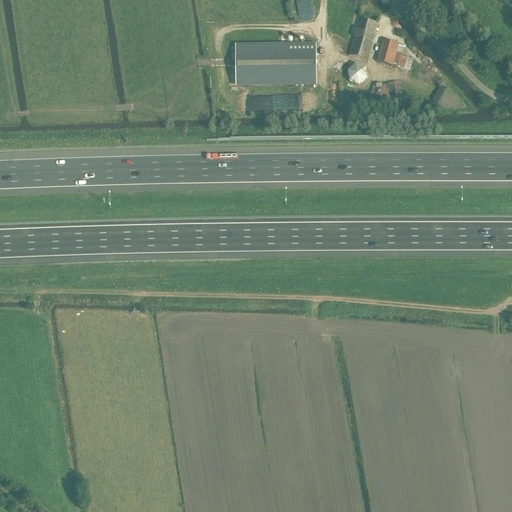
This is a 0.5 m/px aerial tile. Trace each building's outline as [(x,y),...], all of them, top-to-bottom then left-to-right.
[(368,61),(377,25),(359,20),(349,56),(368,61)] [(406,58),(400,57),(401,55),(402,55),(405,47),(382,40),(376,62),(403,70),(406,58)] [(316,85),(315,46),(236,47),(236,85),(316,85)] [(367,79),(365,69),(355,65),(347,72),(349,83),(359,86),(367,79)] [(388,96),(399,93),(396,82),(385,85),(373,85),(371,96),(379,103),(388,96)]
